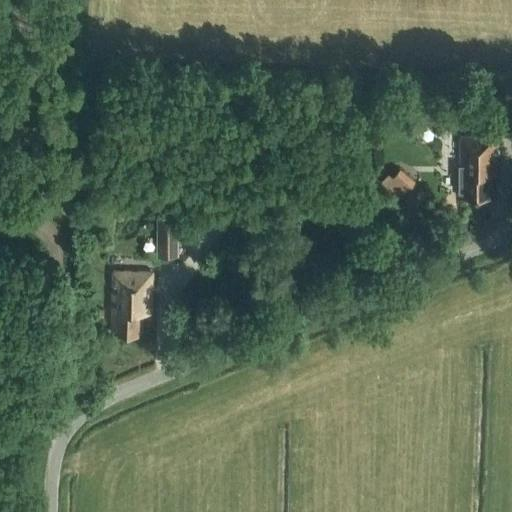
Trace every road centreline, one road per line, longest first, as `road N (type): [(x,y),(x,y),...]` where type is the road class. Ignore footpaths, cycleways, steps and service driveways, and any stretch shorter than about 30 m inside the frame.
road 1 (unclassified): [(52,511),(64,429),(95,405),(511,236)]
road 2 (track): [(54,229),(54,397),(64,429)]
